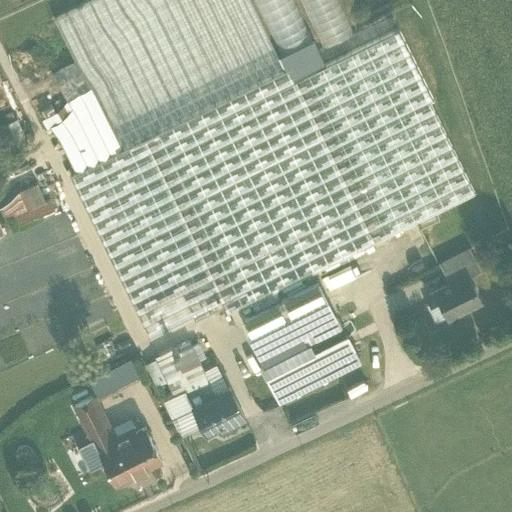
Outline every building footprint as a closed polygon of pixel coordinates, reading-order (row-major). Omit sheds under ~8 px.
[(248,0),(60,0),(50,5),(71,50),(103,117),(119,151),(138,141),(139,144),(147,141),(230,311),(368,244),(248,0)] [(336,0),(300,0),(321,46),(351,33),(336,0)] [(103,117),(71,50),(51,60),(67,94),(83,126),(103,117)] [(67,94),(56,99),(53,93),(44,97),(62,136),(83,126),(67,94)] [(0,112),(0,130),(23,123),(17,106),(0,112)] [(62,136),(59,138),(75,172),(109,156),(110,158),(116,155),(115,153),(119,151),(103,117),(83,126),(62,136)] [(139,144),(138,141),(119,151),(115,153),(116,155),(194,316),(217,304),(139,144)] [(75,172),(67,176),(148,339),(188,319),(110,158),(109,156),(75,172)] [(0,198),(0,208),(4,217),(27,208),(20,191),(0,198)] [(0,390),(129,334),(74,211),(0,244),(0,390)] [(468,249),(441,263),(451,283),(467,275),(478,269),(468,249)] [(451,283),(426,295),(430,301),(437,298),(447,317),(480,300),(467,275),(451,283)] [(318,284),(245,320),(272,376),(311,356),(305,344),(302,337),(336,320),(318,284)] [(341,327),(305,344),(311,356),(323,380),(359,363),(341,327)] [(190,345),(166,358),(184,393),(192,406),(216,393),(204,371),(190,345)] [(272,376),(266,379),(278,403),(323,380),(311,356),(272,376)] [(184,393),(166,358),(158,362),(177,397),(184,393)] [(87,382),(97,401),(141,378),(131,359),(87,382)] [(216,393),(227,387),(216,365),(204,371),(216,393)] [(216,393),(192,406),(206,432),(221,424),(224,429),(244,418),(227,387),(216,393)] [(113,443),(91,397),(74,406),(96,451),(113,443)] [(113,443),(96,451),(113,486),(161,462),(144,427),(113,443)]
